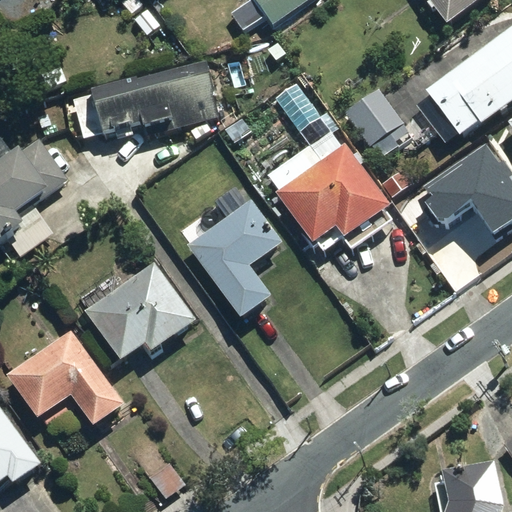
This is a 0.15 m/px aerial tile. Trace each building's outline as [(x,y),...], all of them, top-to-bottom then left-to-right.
[(318,0),(249,0),(275,33),(318,0)] [(423,0),(449,34),(496,0),(423,0)] [(511,108),(511,30),(425,99),(461,145),(479,131),(480,134),(511,108)] [(209,70),(91,98),(103,139),(116,136),(118,144),(137,140),(135,132),(145,130),(147,140),(222,122),(209,70)] [(395,150),(411,138),(382,95),(346,120),(371,157),(391,143),(395,150)] [(91,106),(75,109),(79,136),(96,133),(91,106)] [(341,152),(331,136),(308,152),(319,168),(312,173),(302,158),(269,180),(280,197),(276,200),(318,262),(341,246),(350,260),(393,230),(386,221),(392,217),(346,149),(341,152)] [(71,186),(38,142),(12,160),(1,144),(0,144),(0,256),(27,237),(18,225),(71,186)] [(416,189),(404,172),(381,189),(392,205),(416,189)] [(191,248),(186,253),(241,331),(271,310),(250,280),(286,255),(252,206),(248,209),(235,192),(179,231),(191,248)] [(511,207),(495,220),(511,242),(511,207)] [(200,330),(154,268),(123,291),(113,279),(80,304),(89,317),(81,323),(122,376),(142,360),(149,369),(200,330)] [(123,416),(69,339),(5,384),(39,432),(73,408),(94,437),(123,416)] [(43,476),(0,414),(0,494),(8,489),(13,496),(43,476)] [(511,442),(503,449),(511,461),(511,442)] [(494,467),(444,475),(448,510),(447,511),(504,511),(505,511),(494,467)] [(187,492),(175,470),(153,483),(165,504),(187,492)]
